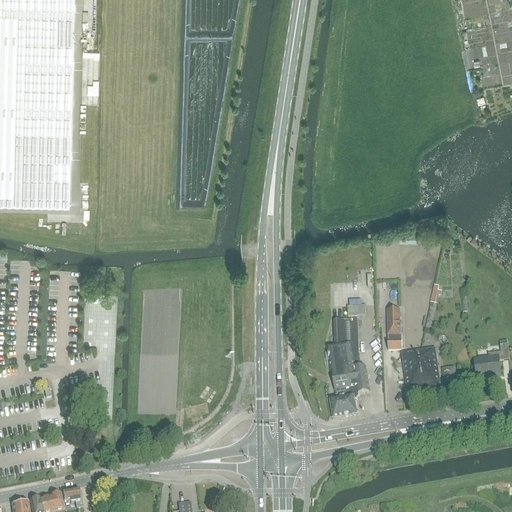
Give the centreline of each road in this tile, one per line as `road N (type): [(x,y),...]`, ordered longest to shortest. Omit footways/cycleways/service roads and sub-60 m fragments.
road 1 (secondary): [(281,120),(263,236),(262,443)]
road 2 (secondary): [(281,440),(281,120)]
road 3 (tertiary): [(0,497),(163,466)]
road 4 (tertiary): [(357,435),(511,411)]
road 5 (secondary): [(281,120),(300,0)]
